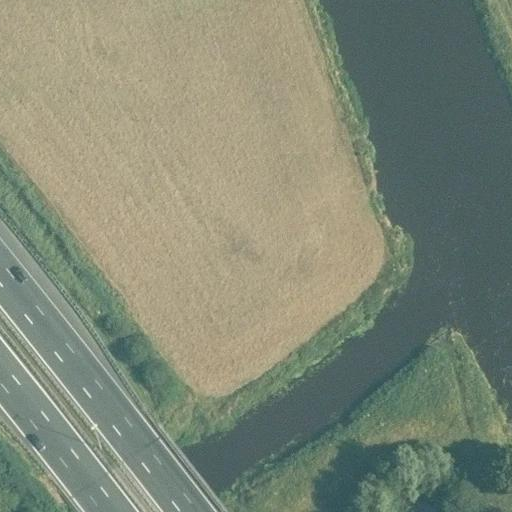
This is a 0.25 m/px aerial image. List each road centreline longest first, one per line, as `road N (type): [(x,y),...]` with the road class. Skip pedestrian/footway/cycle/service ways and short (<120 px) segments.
road 1 (motorway): [(189,511),(0,276)]
road 2 (motorway): [(0,370),(111,511)]
